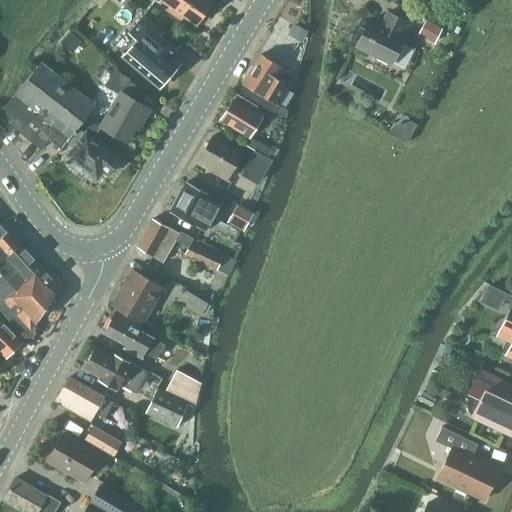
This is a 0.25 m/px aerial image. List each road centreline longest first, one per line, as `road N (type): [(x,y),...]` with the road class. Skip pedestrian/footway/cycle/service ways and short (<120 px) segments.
road 1 (tertiary): [(102,250),(132,221),(260,0)]
road 2 (tertiary): [(0,467),(98,278),(102,250)]
road 3 (tertiary): [(102,250),(68,248),(54,238),(0,162)]
